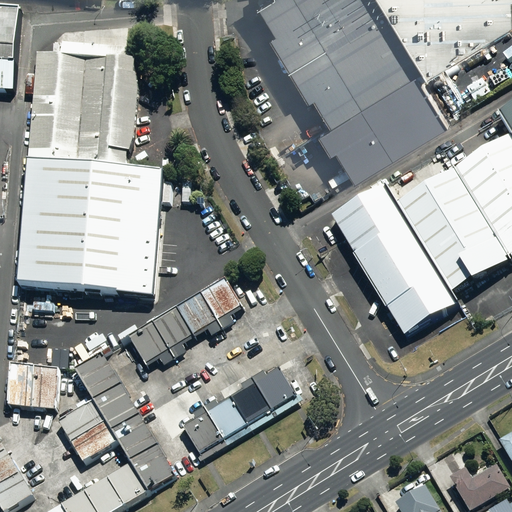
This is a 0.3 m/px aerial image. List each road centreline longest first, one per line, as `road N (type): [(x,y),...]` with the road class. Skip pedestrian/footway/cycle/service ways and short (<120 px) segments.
road 1 (residential): [(388,432),(212,133),(190,0)]
road 2 (primary): [(388,432),(258,511)]
road 3 (primary): [(511,357),(388,432)]
